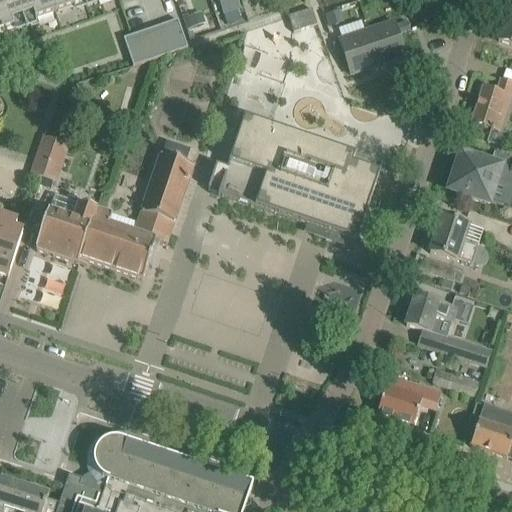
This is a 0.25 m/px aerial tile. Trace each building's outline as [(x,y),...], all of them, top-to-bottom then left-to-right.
[(0,0),(0,32),(14,28),(12,21),(33,14),(35,21),(75,7),(72,1),(74,0),(0,0)] [(237,0),(221,6),(224,16),(240,10),(237,0)] [(294,34),(317,27),(312,11),(288,18),(294,34)] [(326,16),(330,27),(343,23),(340,11),(326,16)] [(511,13),(508,12),(498,43),(511,47),(511,13)] [(202,16),(190,20),(193,28),(205,24),(202,16)] [(131,61),(133,69),(134,69),(188,51),(188,50),(179,24),(178,22),(134,37),(124,40),(131,61)] [(407,22),(395,26),(395,28),(398,36),(410,32),(407,22)] [(395,26),(394,24),(366,34),(377,65),(388,61),(388,63),(405,58),(395,28),(395,26)] [(340,43),(351,76),(368,70),(367,68),(377,65),(366,34),(340,43)] [(333,45),(337,58),(338,58),(344,56),(340,43),(333,45)] [(497,95),(483,90),(472,125),(493,132),(498,118),(503,120),(511,93),(511,86),(501,83),(497,95)] [(231,161),(227,171),(219,194),(218,197),(307,227),(317,230),(314,238),(321,241),(329,243),(331,235),(357,244),(382,167),(244,120),(231,161)] [(42,181),(55,143),(44,139),(31,177),(42,181)] [(42,181),(56,185),(69,147),(55,143),(42,181)] [(97,212),(78,267),(87,269),(89,263),(143,282),(156,244),(166,248),(193,168),(184,165),(189,152),(166,144),(162,157),(135,236),(109,227),(112,217),(97,212)] [(455,174),(451,186),(452,186),(450,192),(471,198),(471,200),(481,203),(481,202),(489,204),(500,170),(489,166),(489,165),(475,161),(474,162),(465,159),(462,170),(458,169),(456,174),(455,174)] [(42,233),(36,252),(78,267),(97,212),(80,206),(54,197),(48,215),(42,233)] [(0,227),(15,232),(17,224),(0,217),(0,227)] [(483,232),(442,219),(430,255),(457,264),(458,261),(472,266),(483,232)] [(0,276),(9,279),(24,235),(15,232),(0,227),(0,276)] [(437,335),(441,322),(448,324),(452,311),(416,299),(407,328),(422,333),(417,349),(485,371),(494,339),(478,335),(474,349),(470,348),(471,346),(437,335)] [(451,363),(447,374),(438,371),(433,387),(477,399),(484,372),(451,363)] [(441,396),(390,379),(377,418),(413,430),(421,404),(437,410),(441,396)] [(507,459),(511,460),(511,461),(511,462),(511,416),(485,408),(480,423),(479,423),(471,448),(507,460),(507,459)] [(57,511),(243,511),(245,507),(248,496),(250,486),(251,484),(192,464),(191,466),(122,443),(125,436),(123,435),(123,436),(117,435),(110,435),(103,438),(97,442),(92,447),(89,454),(87,461),(88,468),(90,475),(81,481),(69,477),(61,500),(60,505),(57,511)] [(0,506),(17,511),(57,511),(60,505),(47,501),(49,496),(1,481),(0,483),(0,506)]
